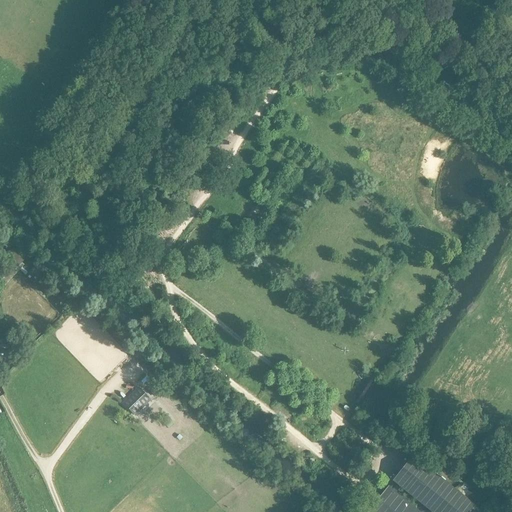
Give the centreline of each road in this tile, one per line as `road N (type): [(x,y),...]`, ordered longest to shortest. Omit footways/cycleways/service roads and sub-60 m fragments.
road 1 (track): [(299,0),(278,84),(164,257),(168,283),(389,457),(364,482),(320,455),(324,442)]
road 2 (track): [(320,455),(199,352),(173,316),(168,283)]
